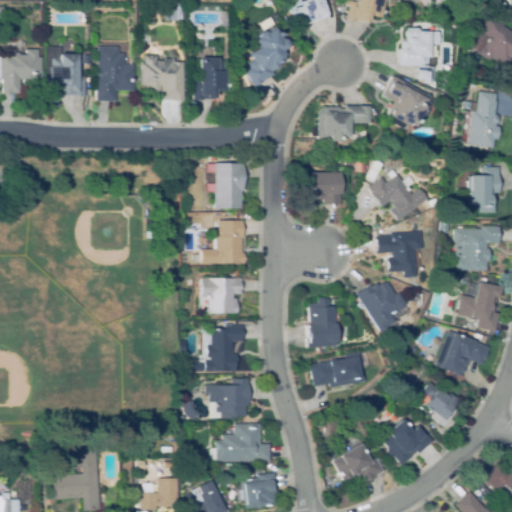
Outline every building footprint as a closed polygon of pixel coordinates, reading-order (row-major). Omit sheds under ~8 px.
[(320,0),(325,17),(318,19),(304,23),(302,15),(289,19),(283,0),(320,0)] [(354,0),(382,0),(378,17),(366,15),(364,23),(353,21),(353,22),(343,19),(347,0),(354,2),(354,0)] [(511,18),(503,12),(508,5),(506,4),(505,0),(511,0),(511,18)] [(488,17),(511,32),(511,60),(508,57),(502,66),(489,58),(487,61),(475,53),(476,52),(476,50),(479,45),(480,45),(485,38),(478,34),(484,25),(483,24),(488,17)] [(249,87),(240,71),(245,68),(242,63),(248,60),(245,53),(255,47),(250,40),(254,38),(255,34),(259,31),(264,32),(271,28),(277,39),(282,39),(284,43),(283,48),(278,51),(280,54),(278,62),(273,64),(275,67),(267,72),(269,75),(249,87)] [(425,66),(430,67),(430,83),(420,82),(420,80),(413,79),(414,66),(396,65),(397,42),(399,42),(399,41),(402,41),(403,30),(405,30),(405,28),(415,29),(415,31),(436,32),(436,45),(426,44),(425,66)] [(93,82),(94,47),(115,47),(115,53),(121,53),(120,65),(130,65),(130,91),(111,91),(111,101),(91,101),(92,82),(93,82)] [(38,57),(38,80),(30,80),(30,86),(19,85),(20,79),(16,79),(16,93),(9,93),(9,95),(0,94),(0,55),(5,55),(5,52),(15,52),(15,54),(23,55),(23,49),(35,50),(35,57),(38,57)] [(74,54),(74,76),(80,76),(81,97),(69,97),(69,95),(57,95),(57,87),(46,87),(45,67),(48,67),(48,58),(56,58),(56,54),(74,54)] [(180,62),(179,101),(169,101),(169,100),(156,100),(156,91),(145,91),(145,86),(137,86),(137,63),(140,63),(140,55),(153,55),(153,58),(170,59),(170,62),(180,62)] [(223,71),(222,92),(211,91),(211,99),(198,99),(198,100),(188,100),(188,80),(194,81),(195,58),(213,58),(213,61),(220,61),(220,71),(223,71)] [(389,75),(427,97),(410,127),(406,124),(402,131),(380,118),(389,102),(378,96),(389,75)] [(464,144),(469,110),(473,111),(476,91),(494,93),(493,101),(494,101),(492,114),(494,114),(496,118),(496,122),(493,123),(493,126),(497,126),(495,139),(491,139),(490,148),(464,144)] [(312,140),(312,113),(320,107),(335,107),(335,112),(340,112),(340,106),(365,106),(365,124),(344,124),(344,137),(338,137),(338,142),(324,141),(312,140)] [(360,178),(370,160),(378,164),(368,182),(360,178)] [(351,171),(351,161),(360,161),(360,171),(351,171)] [(236,191),(236,209),(208,209),(208,192),(200,192),(200,184),(208,183),(208,172),(201,172),(201,164),(209,163),(238,163),(238,191),(236,191)] [(496,167),(496,192),(491,192),(491,212),(472,212),(471,206),(464,206),(464,192),(466,192),(466,175),(479,175),(478,167),(496,167)] [(304,173),(334,172),(335,204),(318,205),(317,200),(297,200),(297,180),(304,180),(304,173)] [(422,199),(392,221),(384,211),(389,208),(386,204),(388,202),(386,200),(375,208),(365,194),(366,193),(363,189),(364,186),(376,177),(380,183),(392,174),(407,194),(415,189),(422,199)] [(434,204),(428,206),(425,201),(431,198),(434,204)] [(445,220),(444,233),(435,232),(436,219),(445,220)] [(409,227),(399,231),(397,224),(406,220),(409,227)] [(240,264),(196,264),(196,249),(211,249),(211,236),(213,236),(213,221),(239,221),(239,238),(237,238),(237,253),(240,253),(240,264)] [(449,228),(478,229),(478,226),(495,226),(495,243),(483,243),(483,248),(485,248),(485,261),(483,261),(482,271),(451,270),(451,241),(449,241),(449,228)] [(388,238),(416,236),(417,249),(408,250),(410,277),(398,278),(397,272),(383,272),(382,258),(387,258),(386,253),(372,254),(371,236),(388,235),(388,238)] [(197,278),(238,278),(238,294),(229,294),(229,299),(233,299),(233,314),(204,314),(204,297),(197,297),(197,278)] [(497,287),(490,312),(496,313),(491,332),(473,327),(475,320),(453,314),(458,295),(464,296),(468,280),(497,287)] [(375,332),(351,294),(365,285),(366,287),(372,283),(374,286),(382,281),(391,295),(394,293),(401,304),(386,314),(391,322),(375,332)] [(333,346),(303,348),(302,328),(303,328),(303,325),(305,325),(304,304),(313,303),(313,300),(315,299),(315,298),(322,297),(322,299),(324,299),(324,307),(329,306),(330,323),(331,323),(333,346)] [(228,342),(228,355),(233,355),(233,357),(234,358),(234,362),(232,362),(232,372),(201,372),(182,371),(183,359),(195,360),(195,363),(201,363),(201,361),(206,361),(206,358),(203,358),(203,346),(206,346),(206,329),(222,329),(222,326),(239,326),(239,342),(228,342)] [(458,376),(436,367),(450,332),(486,347),(479,365),(467,360),(464,367),(462,366),(458,376)] [(306,365),(343,359),(342,355),(357,352),(362,381),(326,388),(326,384),(310,387),(306,365)] [(247,385),(247,402),(246,402),(246,406),(243,406),(243,416),(234,416),(234,419),(217,419),(217,413),(213,413),(213,403),(206,403),(206,395),(202,395),(202,385),(230,385),(230,379),(246,379),(246,385),(247,385)] [(454,411),(441,427),(428,417),(431,413),(421,405),(435,388),(445,396),(447,392),(456,399),(450,408),(454,411)] [(191,401),(191,409),(196,413),(189,421),(181,413),(181,401),(191,401)] [(430,441),(415,453),(413,451),(407,456),(407,457),(398,465),(390,457),(388,457),(387,456),(384,452),(385,448),(379,442),(386,436),(383,432),(397,420),(398,421),(399,419),(409,431),(416,425),(430,441)] [(212,458),(212,441),(219,441),(219,435),(231,434),(231,424),(257,424),(257,444),(266,444),(266,457),(266,461),(212,461),(212,458)] [(336,457),(336,456),(357,444),(364,456),(367,461),(373,458),(380,472),(373,476),(374,476),(359,485),(353,474),(340,482),(328,462),(337,457),(336,457)] [(94,459),(97,510),(80,511),(79,498),(51,500),(49,476),(79,474),(79,467),(76,467),(75,459),(75,448),(93,447),(94,459)] [(183,458),(183,452),(196,452),(196,458),(197,461),(183,461),(183,458)] [(496,459),(508,471),(509,470),(511,471),(511,469),(511,495),(500,485),(494,491),(479,477),(496,459)] [(271,473),(274,497),(271,498),(272,505),(259,506),(258,508),(254,508),(253,507),(243,509),(242,502),(240,502),(238,483),(256,481),(255,475),(271,473)] [(137,510),(137,493),(155,493),(155,479),(174,479),(174,507),(154,507),(154,510),(137,510)] [(207,481),(222,511),(188,511),(183,501),(191,498),(188,490),(207,481)] [(480,493),(476,488),(480,484),(485,489),(480,493)] [(486,499),(481,494),(485,490),(490,495),(486,499)] [(466,491),(483,509),(484,509),(487,511),(460,511),(453,505),(466,491)] [(17,500),(17,511),(0,511),(0,493),(7,493),(7,500),(17,500)] [(222,506),(217,497),(220,496),(225,505),(222,506)]
